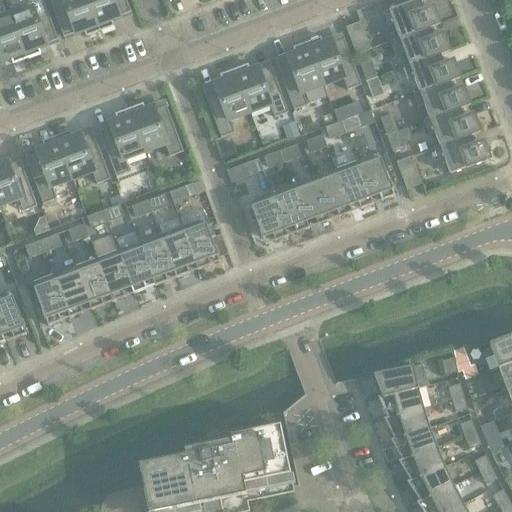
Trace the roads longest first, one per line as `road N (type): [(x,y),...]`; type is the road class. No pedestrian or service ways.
road 1 (residential): [(0,394),(252,280),(511,183)]
road 2 (residential): [(0,121),(331,0)]
road 3 (tertiary): [(0,441),(284,313)]
road 4 (tertiary): [(284,313),(511,234)]
road 5 (residential): [(362,511),(284,313)]
